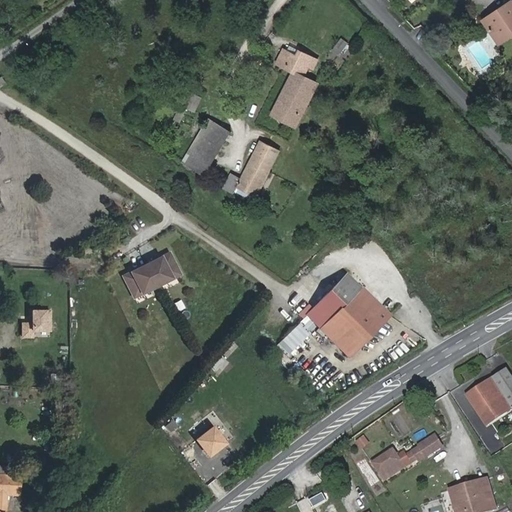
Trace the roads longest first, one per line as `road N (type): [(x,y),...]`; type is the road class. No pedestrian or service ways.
road 1 (primary): [(511,307),(343,410),(211,511)]
road 2 (primary): [(235,511),(390,396),(511,324)]
road 3 (track): [(176,216),(0,97)]
road 4 (residential): [(370,0),(511,150)]
road 5 (unknown): [(285,0),(228,76),(242,126),(232,164)]
